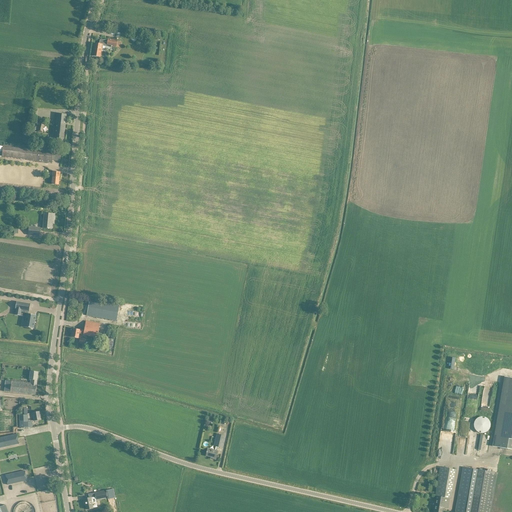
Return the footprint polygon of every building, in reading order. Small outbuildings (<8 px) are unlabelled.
[(93,56),(98,57),(100,57),(102,44),(106,45),(116,47),(120,48),(121,41),(118,40),(108,39),(100,40),(99,44),(95,43),(93,56)] [(55,92),(61,92),(66,92),(66,87),(52,86),(52,85),(41,84),(40,89),(52,90),(52,88),(55,88),(55,92)] [(54,144),(58,145),(63,145),(66,114),(57,113),(55,124),(56,124),(54,144)] [(39,121),(37,131),(43,132),(45,122),(44,121),(44,120),(40,119),(40,121),(39,121)] [(2,157),(47,162),(52,163),(52,160),(61,161),(61,155),(57,155),(57,150),(53,149),(53,150),(3,144),(2,157)] [(43,228),(46,229),(51,229),(52,221),(54,222),(55,214),(44,213),(43,228)] [(29,227),(28,234),(28,235),(39,236),(40,228),(29,227)] [(87,315),(92,316),(116,321),(119,304),(90,299),(87,315)] [(16,309),(15,315),(20,316),(21,313),(27,314),(24,327),(34,329),(36,315),(28,314),(29,311),(30,304),(17,302),(15,309),(16,309)] [(70,337),(75,338),(78,338),(79,334),(83,335),(97,337),(100,323),(86,321),(84,330),(81,329),(81,330),(73,328),(72,333),(71,333),(70,337)] [(5,380),(4,391),(35,395),(38,372),(30,371),(29,380),(31,380),(30,383),(5,380)] [(511,377),(505,377),(493,446),(511,449),(511,377)] [(19,415),(19,428),(32,427),(32,421),(28,422),(28,419),(33,418),(34,421),(41,419),(40,412),(27,414),(27,408),(23,408),(23,415),(19,415)] [(480,433),(484,433),(487,432),(490,429),(491,425),(490,422),(488,419),(484,417),(480,417),(477,418),(475,421),(474,425),(475,429),(477,432),(480,433)] [(27,436),(28,439),(29,445),(34,444),(37,455),(38,455),(39,459),(49,457),(43,433),(27,436)] [(17,434),(0,437),(0,446),(6,445),(5,444),(16,441),(16,443),(19,443),(17,434)] [(208,449),(207,451),(206,456),(212,457),(212,458),(216,459),(219,447),(223,448),(226,436),(217,434),(214,446),(216,446),(215,450),(208,449)] [(435,510),(434,511),(443,511),(444,508),(448,508),(449,504),(450,498),(451,499),(452,491),(456,469),(443,467),(440,467),(435,496),(437,496),(435,510)] [(463,467),(455,511),(490,511),(497,473),(463,467)] [(12,473),(6,474),(8,483),(27,479),(25,470),(22,471),(23,472),(12,475),(12,473)] [(95,497),(84,499),(85,504),(86,503),(87,509),(92,508),(93,508),(97,507),(96,501),(108,498),(115,497),(113,489),(106,490),(94,493),(95,497)]
